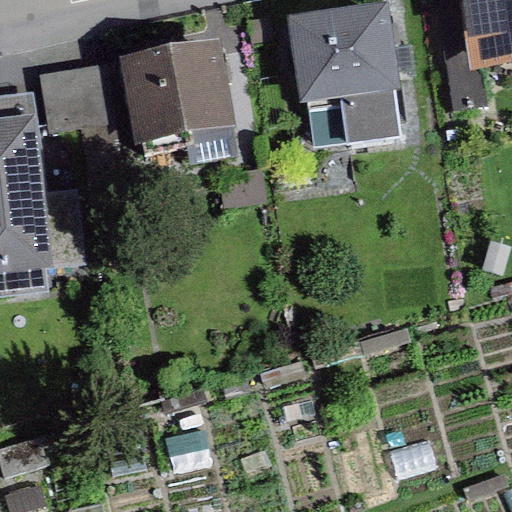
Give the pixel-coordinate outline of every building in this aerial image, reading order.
[(511,0),(487,0),(444,5),(456,108),(493,104),(489,68),(511,65),(511,0)] [(394,33),(303,45),(312,113),(352,107),(360,160),(410,154),(394,33)] [(227,68),(136,81),(147,161),(238,147),(227,68)] [(107,85),(50,90),(57,158),(113,153),(107,85)] [(40,137),(0,141),(0,309),(59,303),(40,137)]
